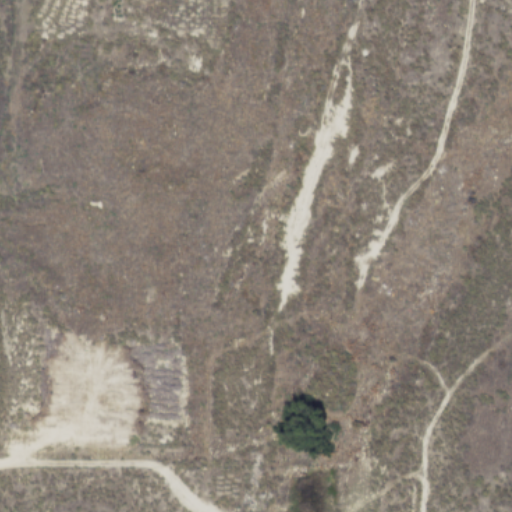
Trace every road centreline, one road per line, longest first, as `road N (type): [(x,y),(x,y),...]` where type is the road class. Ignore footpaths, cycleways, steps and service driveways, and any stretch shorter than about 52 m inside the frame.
road 1 (track): [(472,0),(429,168),(361,275)]
road 2 (track): [(0,464),(144,464),(213,511)]
